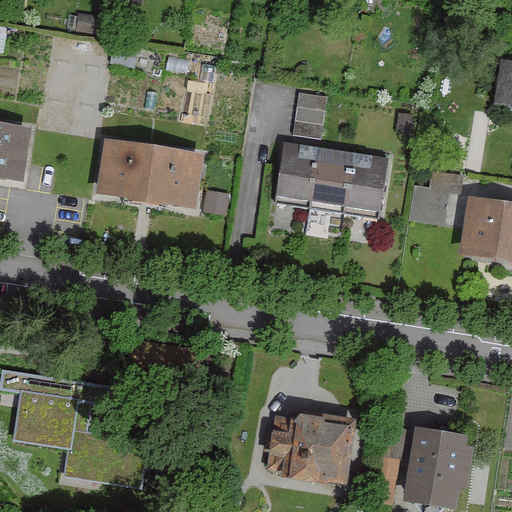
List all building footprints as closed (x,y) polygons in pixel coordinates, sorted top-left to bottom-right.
[(511,112),(511,70),(502,69),(496,110),(511,112)] [(320,144),(327,102),(300,98),(293,140),(320,144)] [(0,181),(25,185),(32,135),(0,130),(0,181)] [(195,215),(204,161),(108,146),(100,201),(195,215)] [(380,216),(387,163),(286,149),(279,202),(380,216)] [(410,216),(434,219),(438,184),(414,182),(410,216)] [(228,201),(207,198),(205,218),(225,221),(228,201)] [(511,265),(511,208),(468,203),(461,259),(511,265)] [(14,449),(70,457),(66,485),(140,495),(147,446),(88,438),(92,410),(106,412),(108,393),(3,377),(1,396),(21,399),(14,449)] [(352,490),(360,423),(278,414),(270,480),(352,490)] [(410,506),(461,511),(463,493),(472,494),(477,451),(471,450),(472,439),(419,432),(410,506)]
